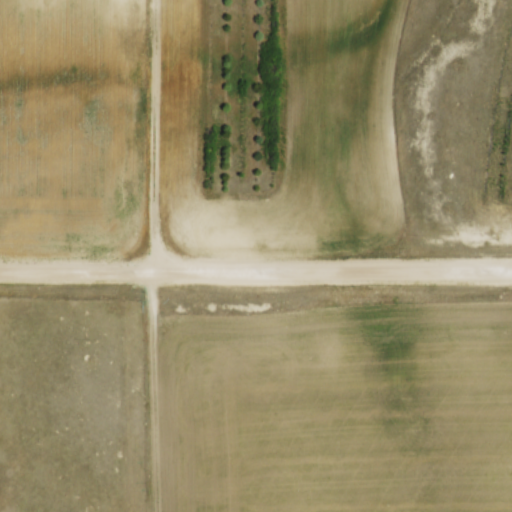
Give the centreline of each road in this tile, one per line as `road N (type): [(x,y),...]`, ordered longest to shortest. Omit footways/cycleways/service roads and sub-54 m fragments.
road 1 (residential): [(511,274),(0,273)]
road 2 (residential): [(162,274),(162,0)]
